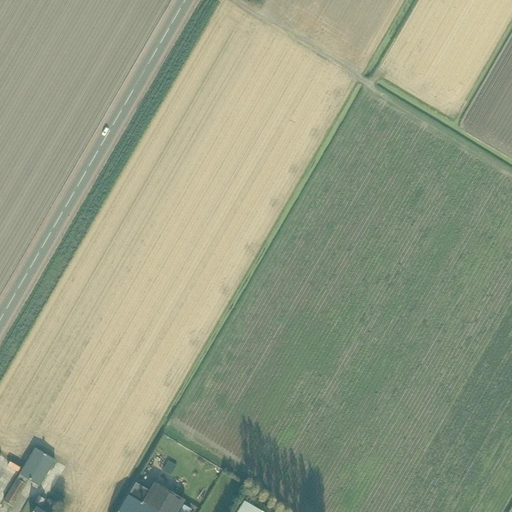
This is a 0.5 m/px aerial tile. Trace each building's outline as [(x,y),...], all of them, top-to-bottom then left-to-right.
[(56,460),(36,448),(20,475),(18,479),(27,485),(29,481),(40,487),(56,460)] [(55,485),(63,471),(58,468),(50,482),(55,485)] [(27,485),(18,479),(17,479),(4,501),(14,507),(27,485)] [(179,511),(180,511),(183,506),(186,501),(155,483),(150,491),(136,483),(119,511),(179,511)] [(35,503),(42,507),(46,500),(39,495),(35,503)] [(260,511),(245,502),(238,511),(260,511)]
